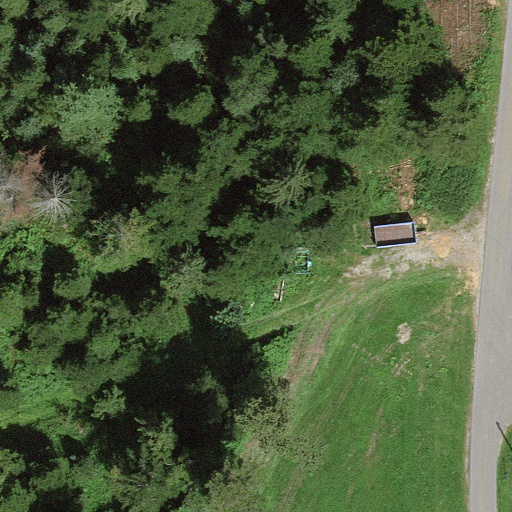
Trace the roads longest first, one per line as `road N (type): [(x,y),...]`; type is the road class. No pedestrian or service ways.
road 1 (track): [(504,252),(271,285),(0,372)]
road 2 (residential): [(483,484),(511,164)]
